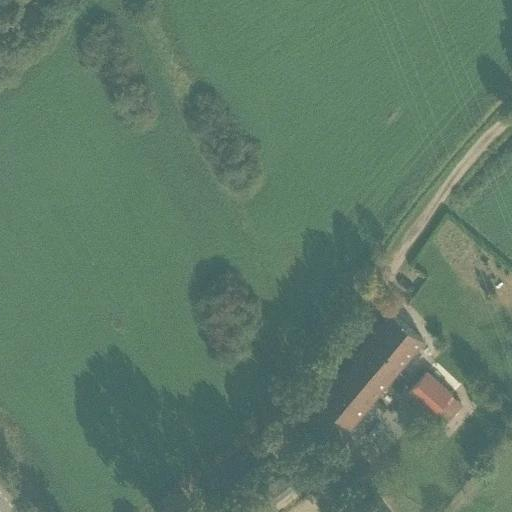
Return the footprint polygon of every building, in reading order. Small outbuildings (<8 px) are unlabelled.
[(391,313),(318,400),(349,426),(422,339),(391,313)] [(426,371),(408,390),(434,413),(451,394),(426,371)] [(328,459),(315,467),(333,493),(345,484),(328,459)] [(237,508),(240,511),(253,511),(289,484),(282,474),(237,508)] [(387,511),(374,493),(357,506),(361,511),(387,511)]
